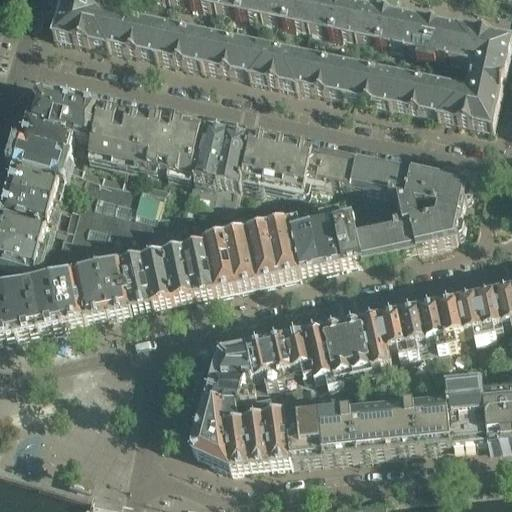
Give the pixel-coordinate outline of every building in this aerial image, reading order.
[(99,21),(102,0),(67,0),(65,9),(55,46),(111,58),(111,56),(117,25),(99,21)] [(171,9),(172,0),(126,0),(138,2),(137,7),(155,11),(156,6),(171,9)] [(217,19),(221,0),(172,0),(171,9),(185,12),(184,17),(202,21),(203,16),(217,19)] [(263,29),(269,0),(221,0),(217,19),(231,22),(230,27),(248,31),(249,26),(263,29)] [(311,39),(318,8),(318,7),(287,0),(269,0),(263,29),(278,32),(277,37),(295,41),(296,36),(311,39)] [(357,49),(364,18),(318,8),(311,39),(325,42),(324,47),(342,51),(343,46),(357,49)] [(405,59),(412,28),(412,27),(364,17),(364,18),(357,49),(372,52),(371,57),(389,61),(390,56),(405,59)] [(157,66),(164,35),(150,32),(151,27),(133,23),(132,28),(117,25),(111,56),(157,66)] [(451,69),(458,38),(412,28),(405,59),(419,62),(418,67),(436,71),(437,66),(451,69)] [(205,76),(211,45),(197,42),(198,37),(180,33),(179,38),(164,35),(157,66),(157,67),(205,77),(205,76)] [(503,102),(506,86),(511,57),(511,47),(458,37),(458,38),(451,69),(474,74),(469,100),(446,95),(439,126),(439,128),(441,128),(494,139),(503,102)] [(251,86),(258,55),(244,52),(245,47),(227,43),(226,48),(211,45),(205,76),(251,86)] [(298,98),(299,96),(305,65),(291,62),(292,57),(274,53),(273,58),(258,55),(251,86),(251,88),(298,98)] [(345,107),(352,75),(338,72),(339,67),(321,63),(320,68),(305,65),(299,96),(345,106),(345,107)] [(393,116),(400,85),(385,82),(386,77),(368,73),(367,78),(352,75),(345,107),(347,108),(347,107),(393,117),(393,116)] [(439,126),(446,95),(449,82),(441,81),(439,93),(432,92),(433,87),(415,83),(414,88),(400,85),(393,116),(439,126)] [(76,148),(84,112),(45,104),(37,109),(30,135),(76,148)] [(95,152),(102,116),(84,112),(76,148),(95,152)] [(144,182),(155,128),(102,116),(95,152),(97,153),(97,152),(99,152),(96,166),(119,171),(118,176),(144,182)] [(198,188),(208,139),(204,138),(155,128),(144,182),(164,186),(165,181),(198,188)] [(70,169),(76,148),(30,135),(24,155),(70,169)] [(220,194),(231,144),(208,139),(198,188),(198,190),(190,226),(213,224),(220,194)] [(236,223),(243,193),(252,148),(231,144),(220,194),(213,224),(236,223)] [(353,199),(359,171),(315,162),(252,148),(243,193),(305,207),(309,190),(353,199)] [(153,252),(174,198),(112,185),(70,169),(24,155),(17,180),(63,193),(78,197),(57,272),(153,252)] [(458,250),(470,195),(359,171),(353,199),(351,207),(396,216),(401,215),(405,233),(358,243),(364,271),(458,250)] [(56,216),(63,193),(17,180),(10,203),(56,216)] [(50,240),(56,216),(10,203),(3,227),(50,240)] [(364,271),(358,243),(355,228),(343,231),(341,221),(322,225),(324,235),(302,240),(300,230),(289,232),(289,233),(301,285),(364,271)] [(0,250),(43,262),(50,240),(3,227),(0,238),(0,250)] [(301,285),(289,233),(248,242),(259,294),(301,285)] [(259,294),(248,242),(205,252),(206,256),(217,303),(259,294)] [(37,285),(43,262),(0,250),(0,274),(13,278),(37,285)] [(217,303),(206,256),(185,261),(195,308),(217,303)] [(195,308),(185,261),(164,265),(174,312),(195,308)] [(174,312),(164,265),(144,270),(154,317),(174,312)] [(154,317),(144,270),(123,275),(134,321),(154,317)] [(0,288),(10,286),(13,278),(0,274),(0,288)] [(134,321),(123,275),(100,280),(110,326),(134,321)] [(110,326),(100,280),(77,285),(87,331),(110,326)] [(87,331),(77,285),(53,290),(64,336),(87,331)] [(64,336),(53,290),(30,295),(40,341),(64,336)] [(0,350),(40,341),(30,295),(0,300),(0,350)] [(511,300),(498,303),(504,336),(511,334),(511,300)] [(501,365),(495,338),(504,336),(498,303),(459,312),(466,344),(465,345),(472,375),(491,371),(491,367),(501,365)] [(466,344),(459,312),(440,316),(449,359),(458,357),(456,347),(465,345),(466,344)] [(449,359),(440,316),(421,320),(427,353),(437,351),(440,361),(449,359)] [(427,353),(421,320),(402,324),(411,367),(420,365),(418,355),(427,353)] [(411,367),(402,324),(382,328),(389,361),(399,359),(402,369),(411,367)] [(389,361),(382,328),(363,333),(373,380),(392,375),(389,361)] [(373,380),(363,333),(343,337),(353,384),(373,380)] [(353,384),(343,337),(306,345),(316,393),(327,390),(329,399),(325,404),(328,416),(341,413),(335,388),(353,384)] [(321,417),(316,393),(306,345),(287,349),(295,381),(302,380),(305,390),(297,391),(303,422),(321,417)] [(286,394),(284,384),(295,381),(287,349),(249,357),(256,390),(265,388),(267,398),(277,396),(280,411),(283,411),(285,424),(286,426),(303,422),(297,391),(286,394)] [(256,390),(249,357),(226,362),(224,363),(223,364),(222,364),(221,366),(220,368),(214,390),(247,390),(255,390),(256,390)] [(435,385),(432,374),(413,378),(416,389),(435,385)] [(490,454),(485,407),(482,380),(447,387),(447,388),(454,458),(490,454)] [(321,417),(303,422),(286,426),(293,474),(454,458),(447,388),(341,413),(328,416),(321,417)] [(244,401),(247,390),(214,390),(208,412),(237,412),(256,412),(256,401),(244,401)] [(511,404),(485,407),(490,454),(511,452),(511,404)] [(232,479),(227,426),(238,423),(237,412),(208,412),(195,457),(197,463),(232,479)] [(293,474),(286,426),(285,424),(274,426),(272,416),(263,418),(271,476),(293,474)] [(271,476),(263,418),(253,420),(256,430),(247,432),(253,478),(271,476)] [(253,478),(247,432),(239,434),(238,423),(227,426),(232,479),(233,480),(253,478)] [(93,495),(96,483),(77,478),(74,488),(73,489),(93,495)]
